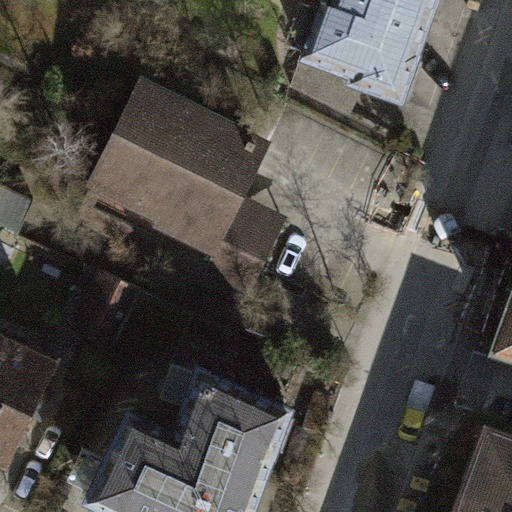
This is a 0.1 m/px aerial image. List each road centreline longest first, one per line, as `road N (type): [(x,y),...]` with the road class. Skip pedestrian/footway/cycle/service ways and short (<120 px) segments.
road 1 (tertiary): [(417,355),(511,103)]
road 2 (tertiary): [(358,511),(417,355)]
